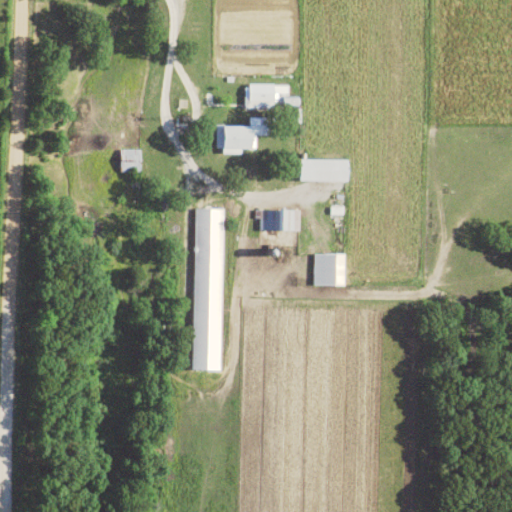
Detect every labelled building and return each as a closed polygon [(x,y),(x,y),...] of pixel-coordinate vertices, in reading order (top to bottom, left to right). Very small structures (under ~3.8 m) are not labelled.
[(288,86),(249,86),(249,97),(244,97),(244,109),(274,109),(274,96),(282,96),(282,108),(298,108),(298,98),(288,98),(288,86)] [(215,154),(241,154),(241,151),(256,151),(256,136),(265,137),(265,119),(249,119),(249,128),(216,128),(215,154)] [(120,175),(141,175),(141,151),(119,151),(120,175)] [(347,182),(348,161),(299,159),(299,181),(347,182)] [(191,370),(221,371),(224,209),(195,209),(191,370)] [(314,286),(344,286),(344,254),(314,254),(314,286)]
